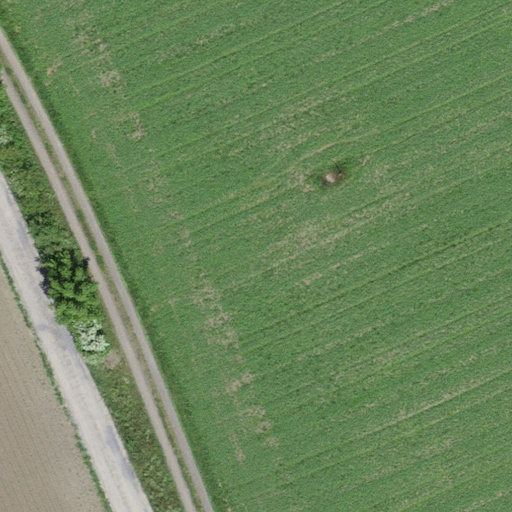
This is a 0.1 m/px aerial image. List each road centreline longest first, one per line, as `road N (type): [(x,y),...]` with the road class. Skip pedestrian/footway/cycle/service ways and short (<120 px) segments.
road 1 (track): [(194,511),(0,34)]
road 2 (track): [(131,511),(0,226)]
